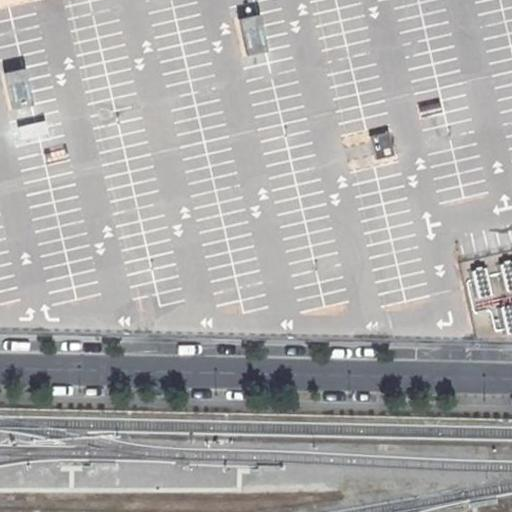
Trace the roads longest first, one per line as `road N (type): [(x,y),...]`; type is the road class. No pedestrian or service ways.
road 1 (unclassified): [(0,371),(511,379)]
road 2 (unknown): [(327,0),(400,314),(440,315),(476,302),(479,286),(459,215)]
road 3 (unknown): [(0,303),(69,309),(0,0)]
road 4 (unknown): [(459,215),(406,0)]
